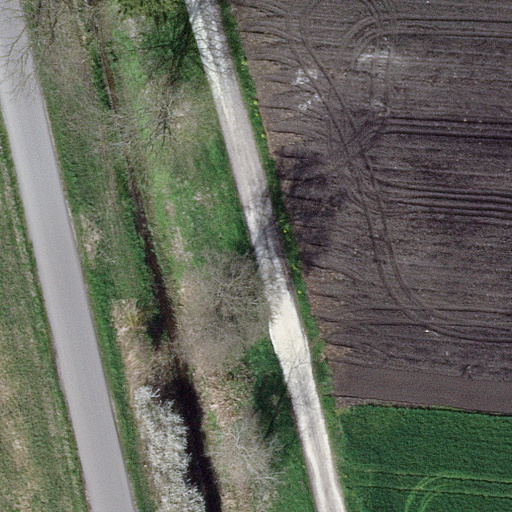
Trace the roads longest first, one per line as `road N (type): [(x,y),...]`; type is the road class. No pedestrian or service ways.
road 1 (track): [(205,0),(328,511)]
road 2 (unclassified): [(0,13),(110,511)]
